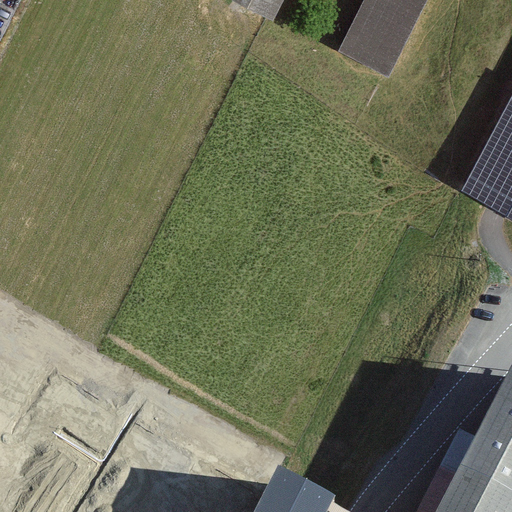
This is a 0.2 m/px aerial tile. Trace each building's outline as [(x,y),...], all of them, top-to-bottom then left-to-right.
[(284,0),(234,0),(275,20),(284,0)] [(353,0),(331,44),(389,73),(426,0),(353,0)] [(511,101),(465,190),(511,215),(511,101)] [(511,511),(511,389),(451,511),(511,511)] [(301,511),(270,498),(263,511),(301,511)]
